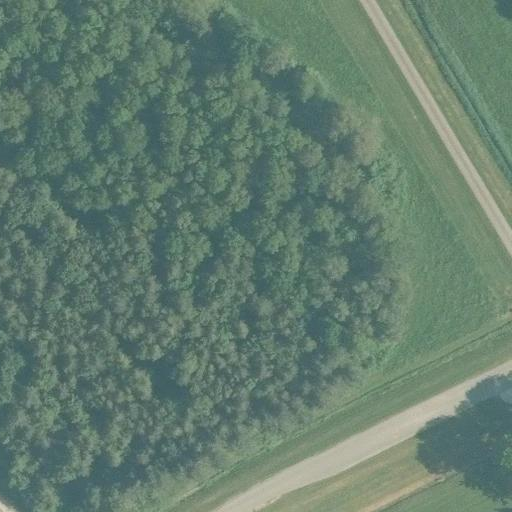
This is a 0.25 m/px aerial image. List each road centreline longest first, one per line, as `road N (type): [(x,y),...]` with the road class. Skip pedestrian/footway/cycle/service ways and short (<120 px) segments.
road 1 (unclassified): [(511,364),(220,511)]
road 2 (unclassified): [(511,258),(361,0)]
road 3 (track): [(0,410),(42,410),(102,437),(176,511)]
